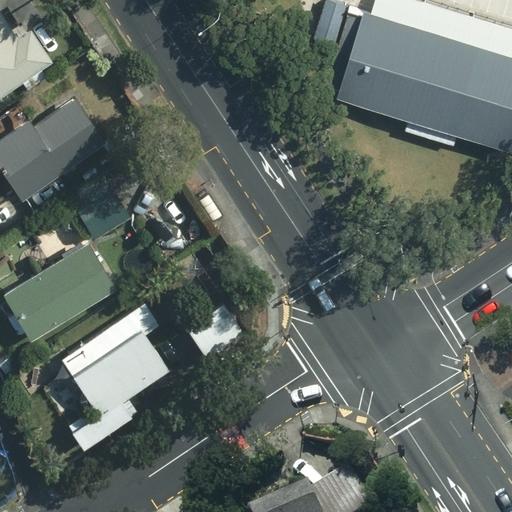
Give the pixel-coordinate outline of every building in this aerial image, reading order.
[(511,37),(390,0),(351,0),(326,81),(511,137),(511,37)] [(0,90),(54,55),(33,24),(20,32),(0,3),(0,90)] [(37,121),(31,112),(0,133),(0,157),(24,192),(106,136),(77,94),(37,121)] [(110,176),(73,194),(94,236),(131,218),(110,176)] [(116,286),(88,238),(4,287),(32,335),(116,286)] [(162,322),(146,298),(64,353),(101,409),(170,363),(149,331),(162,322)] [(224,298),(186,323),(209,359),(247,334),(224,298)] [(328,511),(314,482),(257,509),(258,511),(328,511)]
